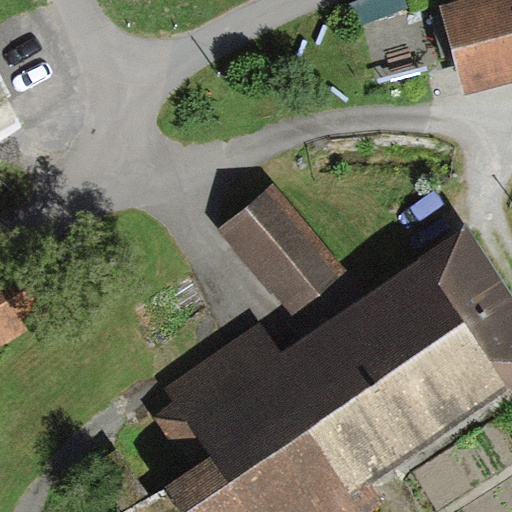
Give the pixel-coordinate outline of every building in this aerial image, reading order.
[(457,101),(511,87),(511,0),(472,0),(434,10),(444,49),(457,101)] [(217,234),(293,325),(350,278),(274,187),(217,234)] [(511,304),(501,287),(471,241),(357,314),(285,360),(261,322),(152,392),(160,406),(150,412),(191,477),(156,499),(164,511),(378,511),(366,492),(511,398),(511,304)] [(0,272),(0,349),(56,316),(22,259),(0,272)] [(114,458),(101,468),(127,502),(141,492),(114,458)]
